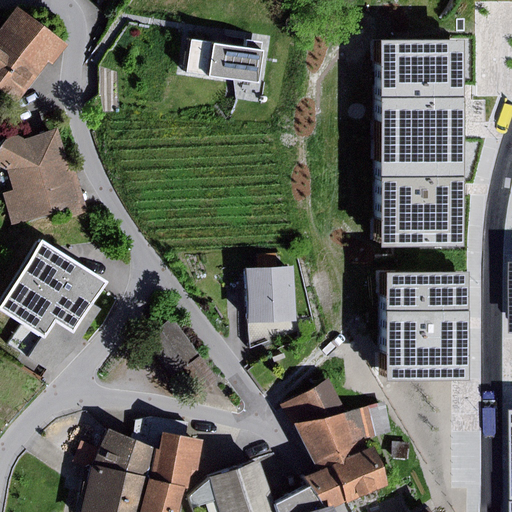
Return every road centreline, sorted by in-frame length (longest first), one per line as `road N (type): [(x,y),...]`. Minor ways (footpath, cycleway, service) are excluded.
road 1 (residential): [(146,251),(93,162),(72,92),(71,18),(48,0)]
road 2 (residential): [(278,431),(146,251)]
road 3 (residential): [(278,431),(196,410),(61,397)]
road 4 (residential): [(146,251),(117,332),(61,397)]
